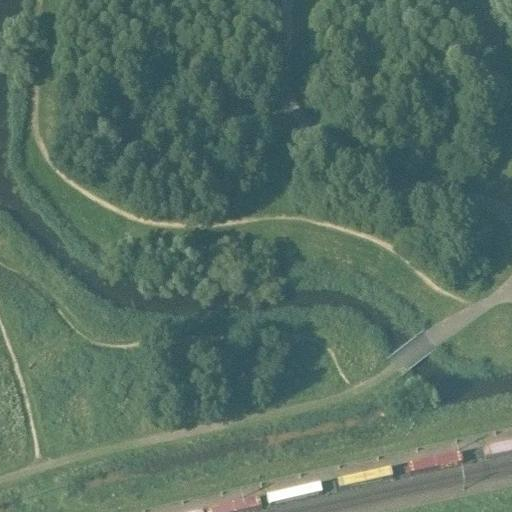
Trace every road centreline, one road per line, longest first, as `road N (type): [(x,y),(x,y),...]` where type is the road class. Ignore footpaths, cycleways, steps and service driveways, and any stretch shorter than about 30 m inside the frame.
road 1 (track): [(391,368),(328,401),(0,476)]
road 2 (track): [(391,368),(472,307),(511,290)]
